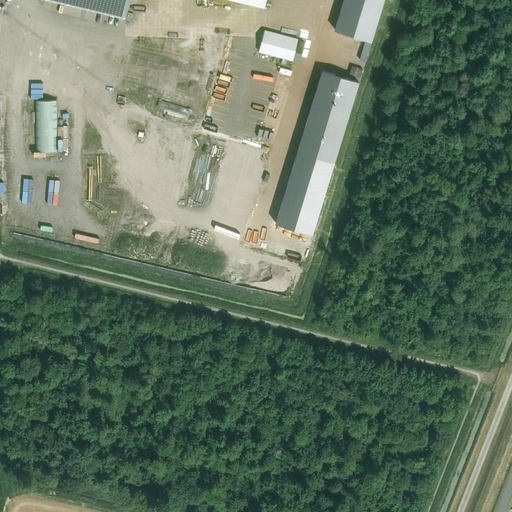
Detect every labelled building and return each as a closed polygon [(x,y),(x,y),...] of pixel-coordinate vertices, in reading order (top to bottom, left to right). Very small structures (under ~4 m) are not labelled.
[(130,0),(238,0),(265,6),(266,0),(54,0),(126,17),(130,0)] [(343,0),(335,30),(372,41),(384,0),(343,0)] [(294,60),(299,39),(264,30),(260,50),(294,60)] [(199,38),(195,84),(216,86),(221,40),(199,38)] [(30,70),(30,95),(42,95),(42,70),(30,70)] [(323,70),(298,150),(335,161),(360,81),(323,70)] [(54,93),(60,93),(60,87),(70,87),(69,82),(53,82),(54,93)] [(73,123),(73,98),(61,98),(61,114),(67,115),(67,117),(63,117),(63,121),(68,121),(68,123),(73,123)] [(36,100),(36,151),(57,151),(57,100),(36,100)] [(61,132),(61,144),(72,144),(72,132),(61,132)] [(335,161),(298,150),(275,223),(312,235),(335,161)] [(143,241),(149,218),(143,217),(137,239),(143,241)]
